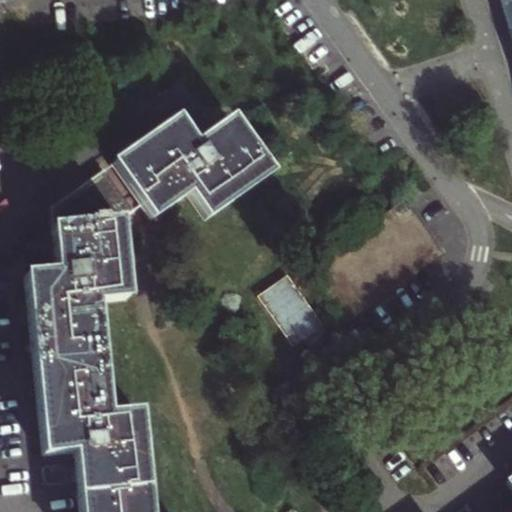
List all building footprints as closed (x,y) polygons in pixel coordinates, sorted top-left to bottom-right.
[(511,0),(498,0),(511,44),(511,0)] [(35,85),(29,70),(3,81),(10,96),(35,85)] [(205,218),(268,176),(230,121),(225,125),(193,146),(175,121),(112,164),(149,220),(189,194),(205,218)] [(146,511),(138,414),(109,417),(97,300),(129,297),(121,219),(133,211),(107,171),(52,209),(53,225),(58,273),(28,276),(44,454),(75,451),(80,499),(80,511),(146,511)] [(348,320),(441,255),(405,204),(314,269),(348,320)] [(286,273),(254,294),(288,345),(319,324),(286,273)]
